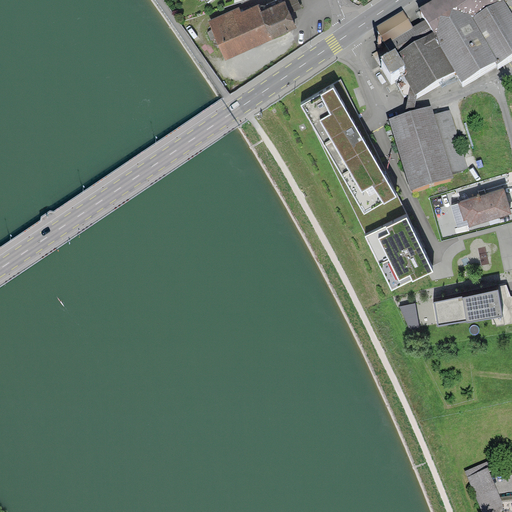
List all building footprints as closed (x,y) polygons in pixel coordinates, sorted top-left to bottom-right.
[(259,0),(240,8),(238,5),(210,18),(227,57),(274,36),(273,33),(260,2),(259,0)] [(264,0),(260,2),(273,33),(297,22),(293,13),(304,8),(300,0),(264,0)] [(403,13),(379,28),(396,56),(382,64),(392,81),(402,75),(416,99),(456,75),(463,85),(496,66),(497,68),(511,58),(511,18),(501,0),(441,0),(439,2),(423,11),(430,21),(413,31),(403,13)] [(360,118),(341,80),(302,101),(392,285),(433,265),(418,236),(360,118)] [(436,116),(433,109),(390,122),(411,192),(454,180),(452,172),(466,168),(450,112),(436,116)] [(511,210),(504,185),(481,192),(452,201),(460,225),(511,210)] [(511,322),(511,297),(508,298),(506,285),(434,298),(438,323),(492,313),(497,325),(511,322)] [(415,301),(399,304),(411,327),(419,326),(415,301)] [(494,468),(491,461),(465,472),(482,511),(511,511),(511,496),(501,498),(488,471),(494,468)]
